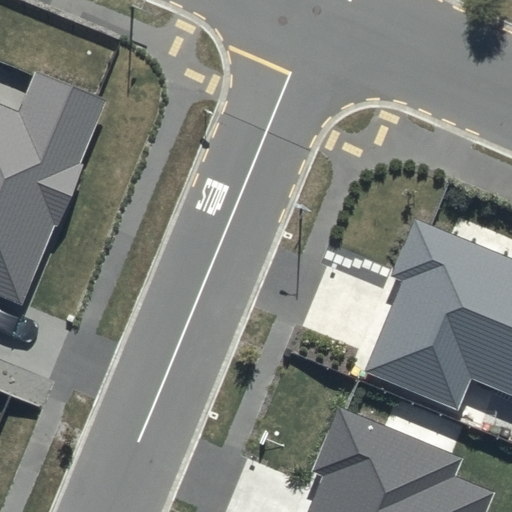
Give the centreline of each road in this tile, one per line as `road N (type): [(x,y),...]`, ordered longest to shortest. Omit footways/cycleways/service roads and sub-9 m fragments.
road 1 (residential): [(243,185),(108,511)]
road 2 (residential): [(511,88),(317,7)]
road 3 (residential): [(243,185),(317,7)]
